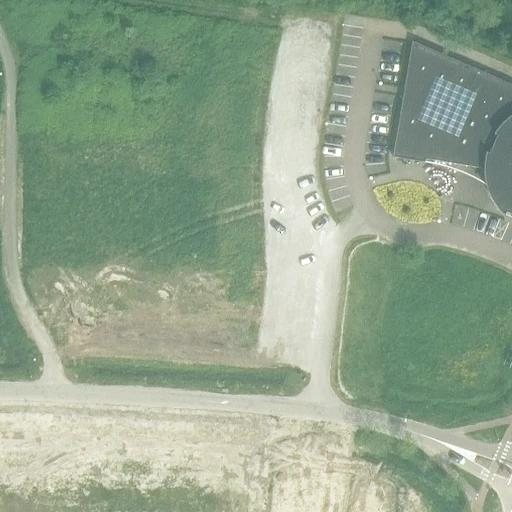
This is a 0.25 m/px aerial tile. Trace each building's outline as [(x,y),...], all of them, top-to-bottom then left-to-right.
[(511,84),(412,41),(392,156),(424,162),(424,161),(425,158),(483,168),(484,178),(487,189),(491,198),(497,207),(504,215),(504,214),(505,211),(511,213),(511,84)] [(2,455),(2,480),(17,481),(17,466),(57,467),(58,432),(17,431),(16,455),(2,455)] [(140,441),(137,481),(171,484),(174,443),(140,441)] [(213,442),(209,485),(235,488),(239,449),(238,449),(231,448),(232,444),(213,442)] [(239,449),(235,488),(261,491),(265,452),(239,449)] [(364,477),(348,511),(413,511),(418,501),(364,477)]
